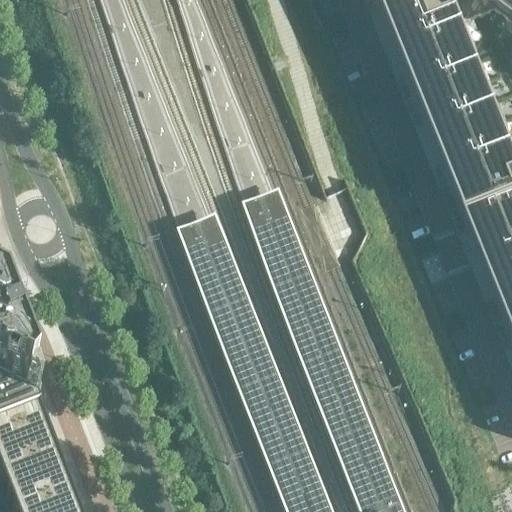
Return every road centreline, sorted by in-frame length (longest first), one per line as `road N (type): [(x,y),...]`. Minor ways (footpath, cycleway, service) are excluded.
road 1 (residential): [(511,403),(346,0)]
road 2 (secondary): [(166,511),(66,233)]
road 3 (secondary): [(22,250),(58,312),(134,511)]
road 4 (secondary): [(57,212),(0,86)]
